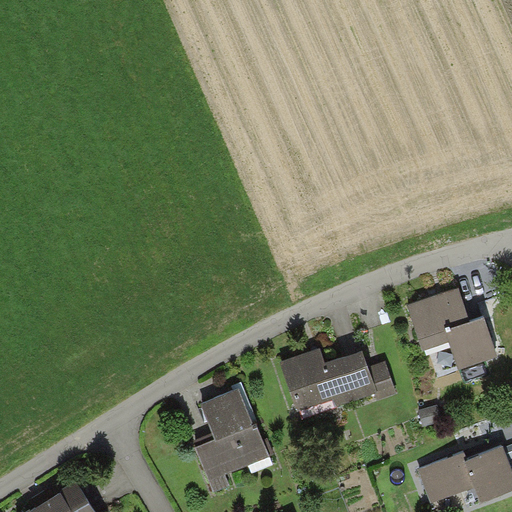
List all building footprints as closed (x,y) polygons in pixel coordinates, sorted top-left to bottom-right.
[(470,311),(458,281),(408,299),(424,343),(450,334),(445,320),(470,311)] [(484,307),(470,311),(445,320),(450,334),(460,363),(497,347),(484,307)] [(320,342),(281,355),(299,406),(333,393),(336,402),(375,388),(378,396),(397,389),(383,348),(367,354),(363,341),(325,355),(320,342)] [(253,419),(238,383),(202,397),(216,432),(217,434),(253,419)] [(206,436),(195,440),(215,488),(231,481),(226,470),(270,452),(256,418),(253,419),(217,434),(216,432),(206,436)] [(465,445),(417,464),(431,499),(475,482),(480,495),(511,482),(511,461),(503,438),(468,452),(465,445)] [(101,511),(77,472),(13,511),(101,511)]
